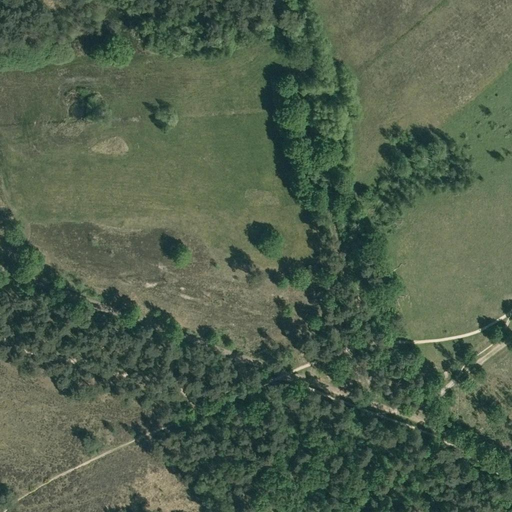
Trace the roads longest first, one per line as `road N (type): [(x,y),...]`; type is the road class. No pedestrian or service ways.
road 1 (track): [(0,265),(312,383)]
road 2 (unknown): [(240,511),(262,438),(312,383)]
road 3 (track): [(511,338),(415,418)]
